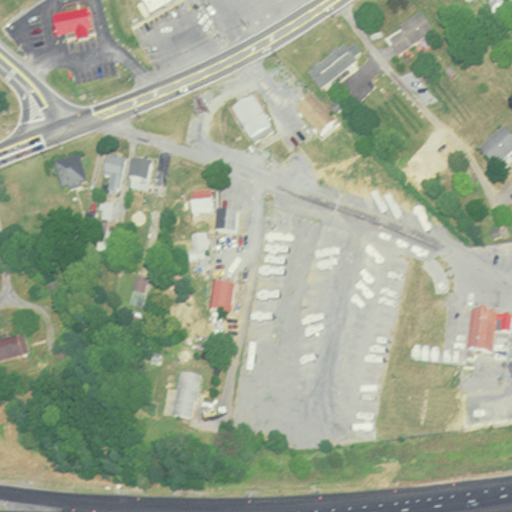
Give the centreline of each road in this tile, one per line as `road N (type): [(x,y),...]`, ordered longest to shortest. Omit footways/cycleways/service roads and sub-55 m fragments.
road 1 (residential): [(101,118),(261,178),(342,197),(511,275)]
road 2 (motorway): [(384,511),(168,508),(0,491)]
road 3 (primary): [(0,156),(240,57),(335,0)]
road 4 (residential): [(222,420),(261,178)]
road 5 (residential): [(335,0),(445,128)]
road 6 (motorway): [(511,493),(372,511)]
